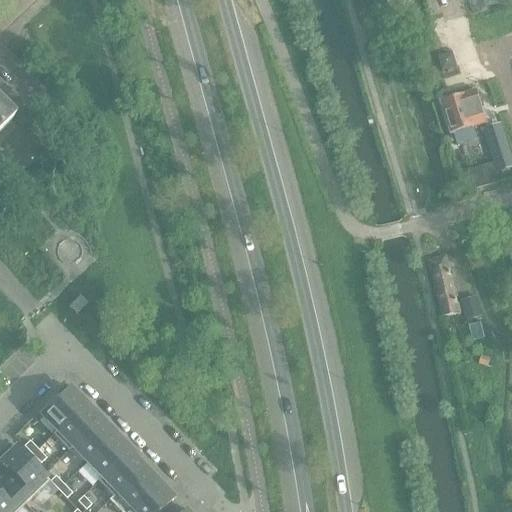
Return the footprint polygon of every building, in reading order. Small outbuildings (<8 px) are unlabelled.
[(0,0),(0,80),(84,0),(0,0)] [(500,5),(498,0),(464,0),(469,15),(500,5)] [(486,124),(476,93),(464,96),(442,103),(452,135),(474,128),(486,124)] [(511,166),(499,126),(486,130),(499,172),(511,168),(511,166)] [(495,173),(473,179),(475,190),(498,184),(495,173)] [(460,315),(446,258),(428,263),(442,320),(460,315)] [(87,304),(80,297),(68,308),(76,316),(87,304)] [(5,322),(0,326),(0,354),(19,336),(5,322)] [(53,437),(86,405),(70,389),(59,399),(57,396),(45,408),(47,410),(40,417),(55,432),(52,436),(53,437)] [(86,405),(53,437),(68,452),(101,421),(86,405)] [(101,421),(68,452),(68,453),(72,450),(86,465),(116,436),(101,421)] [(116,436),(86,465),(100,479),(97,482),(98,483),(131,452),(116,436)] [(32,456),(38,451),(29,442),(24,448),(32,456)] [(1,482),(25,506),(49,482),(43,477),(28,461),(15,448),(0,462),(0,463),(10,473),(1,482)] [(38,451),(32,456),(40,465),(46,460),(38,451)] [(131,452),(98,483),(112,498),(108,502),(109,503),(146,467),(131,452)] [(146,467),(109,503),(118,511),(130,511),(161,483),(146,467)] [(57,492),(63,486),(55,478),(49,483),(57,492)] [(18,511),(25,506),(1,482),(0,482),(0,511),(18,511)] [(161,483),(130,511),(162,511),(176,499),(161,483)] [(57,492),(66,500),(72,495),(63,486),(57,492)] [(83,498),(77,503),(86,511),(91,506),(83,498)]
